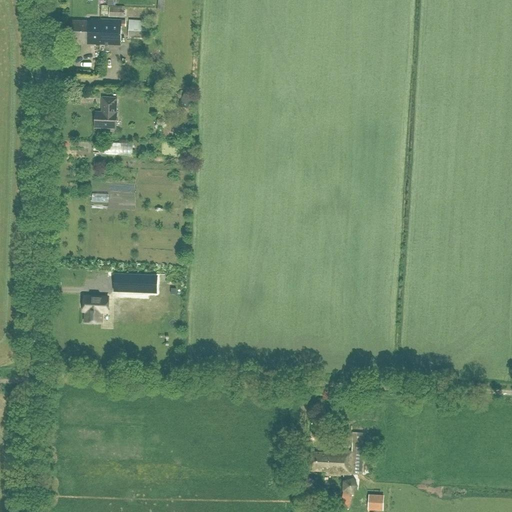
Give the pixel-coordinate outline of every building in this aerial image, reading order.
[(109,17),(124,18),(124,7),(109,6),(109,17)] [(99,45),(101,20),(91,19),(91,22),(72,21),(71,40),(85,41),(84,44),(99,45)] [(121,21),(101,20),(99,45),(120,46),(121,21)] [(146,40),(147,21),(129,20),(128,39),(146,40)] [(185,92),(179,105),(188,109),(194,97),(185,92)] [(116,114),(116,99),(103,98),(102,113),(95,113),(95,128),(116,129),(116,114)] [(101,148),(95,148),(95,155),(126,154),(126,142),(101,143),(101,148)] [(118,214),(119,212),(130,215),(132,208),(112,203),(110,212),(118,214)] [(115,275),(114,291),(156,293),(157,277),(115,275)] [(101,322),(102,312),(108,312),(108,298),(84,297),(84,306),(84,311),(86,311),(85,322),(101,322)] [(121,325),(120,312),(111,313),(112,318),(105,319),(106,325),(121,325)] [(328,473),(361,475),(363,433),(340,432),(340,443),(351,444),(351,452),(324,451),(324,453),(311,452),(310,470),(328,471),(328,473)] [(354,479),(345,479),(344,509),(353,510),(354,479)] [(368,510),(382,511),(383,496),(369,495),(368,510)]
